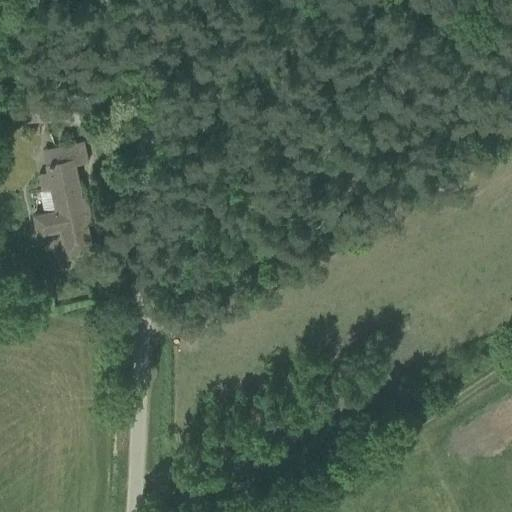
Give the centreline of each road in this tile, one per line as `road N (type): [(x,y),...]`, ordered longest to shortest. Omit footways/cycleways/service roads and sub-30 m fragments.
road 1 (unclassified): [(131,511),(147,0)]
road 2 (track): [(275,511),(511,363)]
